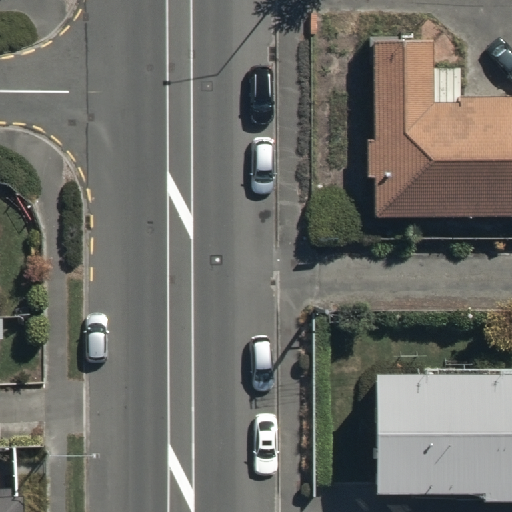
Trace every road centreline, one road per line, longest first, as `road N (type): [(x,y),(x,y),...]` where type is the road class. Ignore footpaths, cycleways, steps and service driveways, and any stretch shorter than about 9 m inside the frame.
road 1 (residential): [(511,266),(175,268)]
road 2 (tertiary): [(175,268),(178,511)]
road 3 (tertiary): [(174,80),(175,268)]
road 4 (residential): [(0,87),(174,80)]
